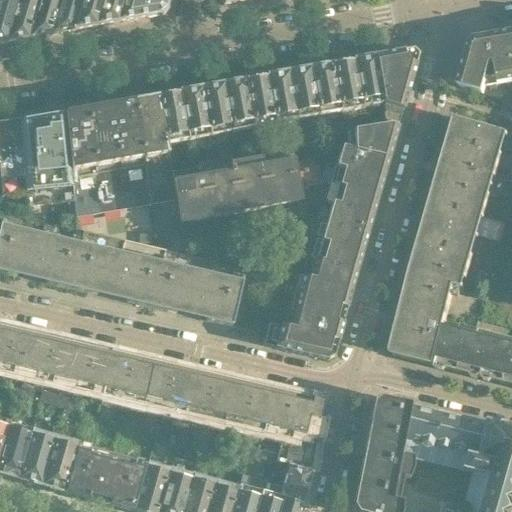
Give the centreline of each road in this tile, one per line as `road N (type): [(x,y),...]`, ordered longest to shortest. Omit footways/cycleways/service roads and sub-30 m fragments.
road 1 (residential): [(439,6),(445,43),(353,379)]
road 2 (residential): [(353,379),(316,379),(0,304)]
road 3 (residential): [(175,52),(426,8)]
road 4 (residential): [(0,87),(175,52)]
road 5 (residential): [(511,411),(379,378),(353,379)]
road 6 (residential): [(353,379),(325,511)]
